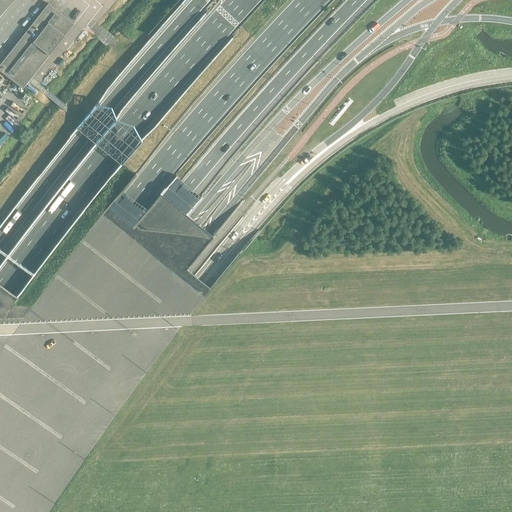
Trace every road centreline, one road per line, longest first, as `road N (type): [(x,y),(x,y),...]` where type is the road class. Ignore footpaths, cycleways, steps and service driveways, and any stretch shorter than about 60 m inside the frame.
road 1 (tertiary): [(407,0),(333,62),(223,178),(0,483)]
road 2 (tertiary): [(43,511),(203,282),(285,185),(389,87),(436,22)]
road 3 (motorway): [(0,447),(172,204),(358,0)]
road 4 (motorway): [(0,386),(120,217),(313,0)]
road 5 (motorway): [(244,0),(0,290)]
road 6 (trunk): [(202,0),(0,245)]
